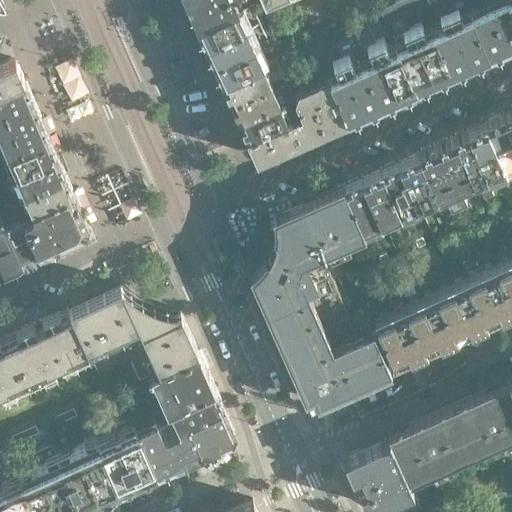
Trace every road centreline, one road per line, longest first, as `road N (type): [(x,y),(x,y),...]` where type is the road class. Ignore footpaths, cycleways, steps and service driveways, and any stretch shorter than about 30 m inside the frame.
road 1 (residential): [(178,219),(511,71)]
road 2 (tertiary): [(282,449),(178,219)]
road 3 (residential): [(511,346),(337,434),(282,449)]
road 4 (tertiary): [(178,219),(82,0)]
road 5 (residential): [(0,296),(178,219)]
road 6 (residential): [(282,449),(148,511)]
